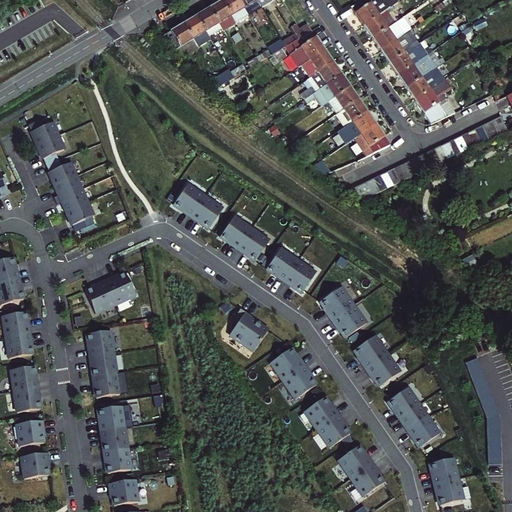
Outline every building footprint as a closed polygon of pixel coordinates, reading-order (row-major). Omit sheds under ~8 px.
[(249,17),(238,0),(222,0),(221,1),(231,17),(236,25),(249,17)] [(263,9),(257,0),(238,0),(249,17),(263,9)] [(275,0),(257,0),(263,9),(276,1),(275,0)] [(359,0),(353,4),(348,7),(353,15),(359,25),(390,5),(395,1),(394,0),(359,0)] [(231,17),(221,1),(208,8),(222,30),(224,33),(227,37),(239,30),(236,25),(231,17)] [(453,3),(446,7),(451,15),(457,10),(453,3)] [(390,5),(359,25),(361,27),(364,31),(368,37),(394,20),(388,11),(392,8),(390,5)] [(208,8),(195,16),(209,38),(222,30),(208,8)] [(464,23),(461,12),(451,18),(459,32),(466,28),(464,23)] [(195,16),(183,24),(198,48),(211,40),(209,38),(195,16)] [(372,44),(376,50),(404,32),(407,30),(408,29),(406,27),(399,16),(394,20),(368,37),(372,44)] [(183,24),(163,36),(172,52),(168,55),(177,63),(181,61),(199,51),(198,48),(183,24)] [(299,37),(310,31),(306,24),(300,28),(297,24),(292,27),(297,33),(299,37)] [(471,42),(466,28),(459,32),(454,35),(462,47),(471,42)] [(404,32),(376,50),(380,56),(384,62),(407,47),(412,44),(404,32)] [(297,33),(283,41),(286,46),(294,41),(299,37),(297,33)] [(216,37),(211,40),(214,46),(219,43),(216,37)] [(282,40),(269,48),(272,54),(279,49),(286,46),(282,40)] [(407,47),(384,62),(388,69),(392,75),(418,58),(423,55),(420,49),(412,55),(407,47)] [(255,56),(259,62),(272,54),(269,48),(255,56)] [(287,72),(284,74),(286,78),(293,75),(298,83),(304,79),(308,77),(330,63),(326,56),(322,50),(300,65),(287,72)] [(418,58),(392,75),(396,81),(400,87),(439,62),(436,57),(433,59),(428,52),(423,55),(418,58)] [(316,89),(338,75),(334,68),(330,63),(308,77),(316,89)] [(239,65),(230,71),(234,77),(243,72),(239,65)] [(404,93),(409,100),(428,88),(430,86),(439,80),(431,68),(400,87),(404,93)] [(226,74),(217,79),(220,85),(229,80),(226,74)] [(325,100),(330,97),(346,87),(343,82),(338,75),(316,89),(312,92),(301,99),(304,103),(312,98),(317,105),(324,101),(325,100)] [(308,77),(304,79),(309,87),(312,92),(316,89),(308,77)] [(445,90),(439,80),(430,86),(428,88),(409,100),(416,111),(425,124),(441,117),(434,106),(440,102),(436,95),(445,90)] [(301,99),(312,92),(309,87),(298,94),(301,99)] [(334,113),(354,100),(349,92),(346,87),(330,97),(325,100),(334,113)] [(511,92),(502,97),(505,105),(511,119),(511,92)] [(341,127),(362,113),(358,106),(354,100),(334,113),(332,114),(341,127)] [(448,113),(440,102),(434,106),(441,117),(448,113)] [(349,139),(371,125),(367,120),(362,113),(341,127),(349,139)] [(492,137),(501,133),(497,118),(485,124),(491,138),(492,137)] [(41,124),(28,129),(31,135),(43,130),(41,124)] [(485,124),(475,128),(481,142),(491,138),(485,124)] [(375,133),(371,125),(349,139),(343,143),(351,156),(357,152),(363,148),(367,154),(380,148),(375,140),(379,138),(375,133)] [(57,140),(51,126),(43,130),(31,135),(30,135),(33,143),(36,150),(57,140)] [(343,143),(349,139),(341,127),(331,133),(339,146),(343,143)] [(481,142),(475,128),(468,132),(475,145),(481,142)] [(475,145),(468,132),(462,135),(468,149),(475,145)] [(468,149),(462,135),(454,138),(460,152),(468,149)] [(460,152),(454,138),(448,142),(454,155),(460,152)] [(63,154),(57,140),(36,150),(39,157),(42,163),(43,163),(55,157),(63,154)] [(448,142),(441,144),(447,159),(454,155),(448,142)] [(447,159),(441,144),(434,148),(440,162),(447,159)] [(363,148),(357,152),(360,158),(367,154),(363,148)] [(440,162),(434,148),(431,149),(427,151),(434,165),(440,162)] [(306,149),(295,156),(304,162),(311,158),(306,149)] [(434,165),(427,151),(421,154),(427,168),(434,165)] [(421,154),(414,157),(421,171),(427,168),(421,154)] [(55,157),(43,163),(45,169),(58,164),(55,157)] [(421,171),(414,157),(407,161),(413,175),(421,171)] [(413,175),(407,161),(404,162),(400,164),(407,178),(413,175)] [(45,169),(48,175),(61,170),(58,164),(45,169)] [(407,178),(400,164),(394,167),(400,181),(407,178)] [(75,180),(69,166),(61,170),(48,175),(47,176),(50,183),(53,190),(75,180)] [(394,167),(387,170),(393,184),(397,183),(400,181),(394,167)] [(387,170),(380,173),(387,188),(393,184),(387,170)] [(380,173),(374,176),(380,191),(387,188),(380,173)] [(374,176),(366,180),(373,194),(380,191),(374,176)] [(58,199),(59,202),(80,193),(75,180),(53,190),(56,194),(58,199)] [(373,194),(366,180),(360,183),(367,197),(373,194)] [(367,197),(360,183),(344,190),(359,200),(367,197)] [(222,210),(187,186),(173,205),(209,229),(222,210)] [(63,211),(65,215),(86,206),(80,193),(59,202),(60,205),(63,211)] [(97,231),(86,206),(65,215),(71,230),(75,241),(97,231)] [(269,242),(233,218),(220,237),(255,261),(269,242)] [(315,274),(280,250),(266,269),(302,294),(315,274)] [(479,268),(473,256),(461,261),(470,273),(479,268)] [(11,259),(0,261),(0,284),(16,280),(13,268),(11,259)] [(110,280),(102,283),(113,307),(133,298),(123,276),(116,279),(111,281),(110,280)] [(16,280),(0,284),(0,306),(22,301),(19,291),(16,280)] [(89,291),(83,294),(94,316),(113,307),(102,283),(95,287),(95,288),(89,291)] [(366,325),(340,288),(320,303),(328,314),(327,315),(336,329),(338,328),(346,339),(366,325)] [(252,317),(240,309),(231,323),(236,326),(229,336),(253,352),(268,331),(250,319),(252,317)] [(24,314),(1,317),(4,339),(27,335),(25,323),(24,314)] [(107,333),(84,336),(86,347),(88,357),(110,354),(107,333)] [(27,335),(4,339),(8,360),(30,357),(29,347),(27,335)] [(400,373),(374,337),(354,351),(362,362),(360,363),(370,377),(372,376),(379,388),(400,373)] [(290,350),(270,364),(295,400),(315,386),(308,375),(309,374),(299,360),(298,361),(290,350)] [(89,366),(91,378),(113,375),(110,354),(88,357),(89,366)] [(32,368),(9,372),(12,393),(35,390),(34,380),(32,368)] [(113,375),(91,378),(92,391),(94,400),(117,396),(113,375)] [(407,389),(388,403),(419,448),(439,435),(407,389)] [(35,390),(12,393),(16,414),(38,411),(37,401),(35,390)] [(316,431),(338,416),(324,395),(302,410),(316,431)] [(118,408),(96,411),(97,422),(99,433),(122,429),(118,408)] [(338,416),(316,431),(318,433),(328,447),(329,449),(341,441),(344,445),(350,441),(347,436),(349,435),(342,424),(343,423),(338,416)] [(41,431),(40,422),(14,426),(17,448),(42,444),(40,437),(40,431),(41,431)] [(100,443),(102,454),(125,450),(122,429),(99,433),(100,443)] [(318,433),(309,440),(318,453),(328,447),(318,433)] [(366,458),(358,447),(338,461),(363,497),(384,483),(376,472),(377,471),(367,457),(366,458)] [(125,450),(102,454),(104,465),(105,475),(128,472),(125,450)] [(46,463),(44,455),(18,459),(21,480),(46,476),(45,470),(44,463),(46,463)] [(452,459),(429,465),(440,507),(463,501),(460,489),(452,459)] [(111,500),(112,507),(136,503),(133,481),(107,485),(108,494),(110,493),(111,500)] [(467,487),(460,489),(463,501),(470,499),(467,487)]
